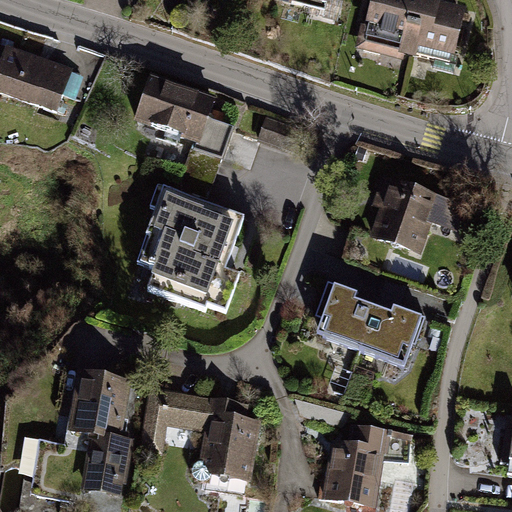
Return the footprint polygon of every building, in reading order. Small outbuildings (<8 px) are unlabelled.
[(368,0),(361,38),(452,55),(460,10),(438,5),(438,0),(368,0)] [(0,65),(9,69),(0,92),(0,93),(67,119),(83,77),(2,45),(0,51),(0,65)] [(150,80),(134,125),(201,150),(227,160),(235,133),(210,124),(217,105),(150,80)] [(182,202),(167,196),(143,264),(160,270),(151,295),(212,317),(214,312),(232,318),(246,279),(231,274),(248,224),(209,210),(227,160),(201,150),(182,202)] [(384,181),(365,237),(420,256),(430,225),(456,234),(464,208),(384,181)] [(327,290),(309,337),(406,373),(423,326),(327,290)] [(123,382),(86,376),(75,446),(53,442),(44,497),(112,508),(123,441),(113,440),(123,382)] [(243,407),(144,391),(135,448),(156,451),(160,425),(204,432),(196,482),(257,493),(266,425),(241,422),(243,407)] [(357,445),(344,443),(339,472),(335,471),(330,508),(354,511),(389,511),(397,465),(418,468),(422,440),(359,430),(357,445)]
